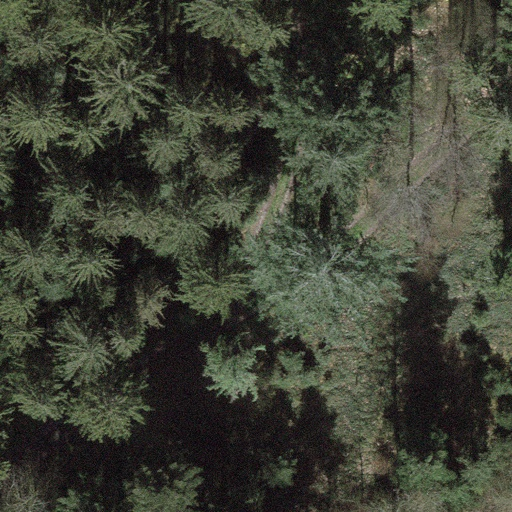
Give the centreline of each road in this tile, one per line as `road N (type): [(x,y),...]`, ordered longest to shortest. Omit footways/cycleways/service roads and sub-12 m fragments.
road 1 (track): [(0,495),(225,298),(311,264),(511,79)]
road 2 (track): [(290,0),(294,124),(274,195),(225,298)]
